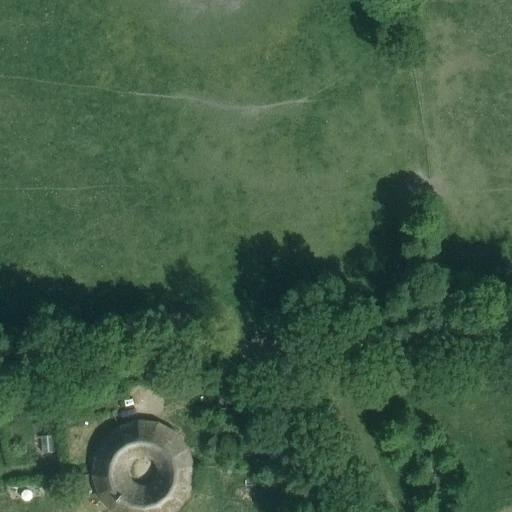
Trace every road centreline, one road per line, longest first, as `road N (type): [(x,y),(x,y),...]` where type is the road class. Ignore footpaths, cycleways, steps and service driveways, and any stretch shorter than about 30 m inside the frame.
road 1 (track): [(0,370),(274,343)]
road 2 (track): [(274,343),(511,325)]
road 3 (track): [(337,511),(274,343)]
